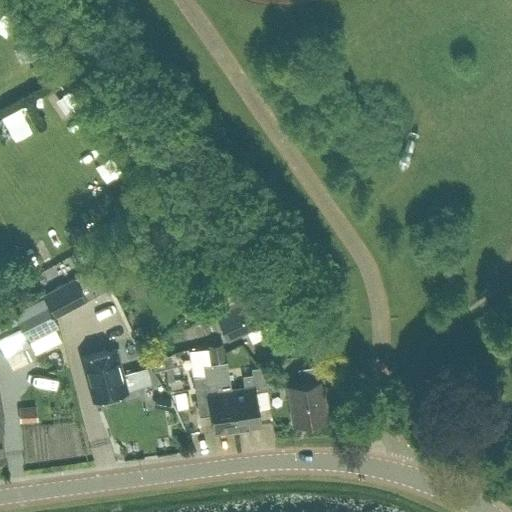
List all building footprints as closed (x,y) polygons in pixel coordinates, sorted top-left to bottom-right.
[(25,44),(33,59),(45,52),(36,38),(25,44)] [(72,82),(63,87),(80,116),(89,110),(72,82)] [(7,111),(14,124),(31,115),(23,102),(7,111)] [(94,139),(109,160),(116,155),(102,134),(94,139)] [(44,296),(54,316),(95,295),(84,275),(44,296)] [(226,339),(274,317),(262,292),(215,313),(226,339)] [(24,333),(53,318),(42,298),(13,313),(18,323),(24,333)] [(0,331),(18,323),(13,313),(12,310),(0,315),(0,331)] [(58,326),(30,339),(38,354),(65,340),(58,326)] [(79,356),(91,398),(126,389),(114,346),(79,356)] [(174,365),(171,353),(151,358),(154,370),(174,365)] [(224,431),(236,429),(229,387),(230,387),(225,359),(201,363),(203,373),(192,375),(196,398),(207,397),(213,430),(223,429),(224,431)] [(229,387),(236,429),(249,427),(248,425),(259,423),(254,390),(266,388),(262,364),(250,366),(251,372),(241,373),(243,385),(230,387),(229,387)] [(312,364),(297,366),(299,380),(285,382),(291,421),(326,416),(320,377),(315,377),(312,364)] [(34,406),(18,407),(19,419),(35,418),(34,406)]
